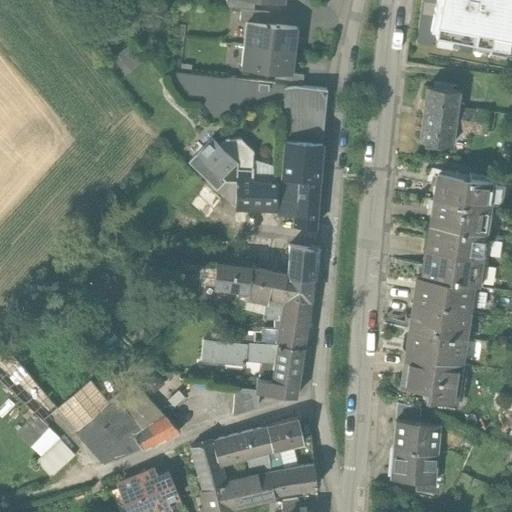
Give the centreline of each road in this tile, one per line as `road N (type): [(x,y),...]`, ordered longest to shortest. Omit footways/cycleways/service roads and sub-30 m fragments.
road 1 (residential): [(356,490),(393,0)]
road 2 (residential): [(318,407),(0,502)]
road 3 (residential): [(352,12),(329,242)]
road 4 (residential): [(329,242),(318,407)]
